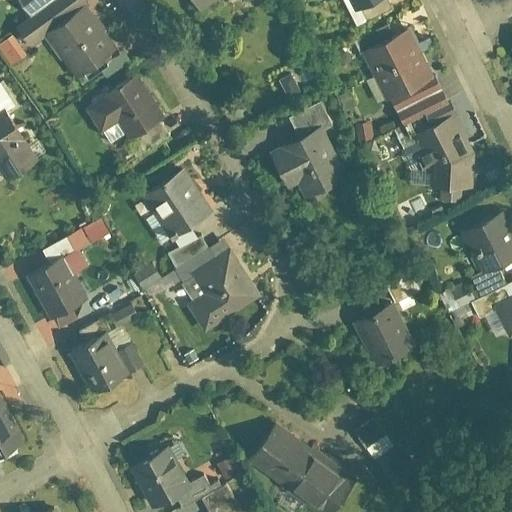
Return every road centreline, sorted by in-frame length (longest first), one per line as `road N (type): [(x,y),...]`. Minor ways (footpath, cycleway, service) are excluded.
road 1 (residential): [(119,0),(211,136),(285,280),(275,332),(77,450)]
road 2 (residential): [(77,450),(0,312)]
